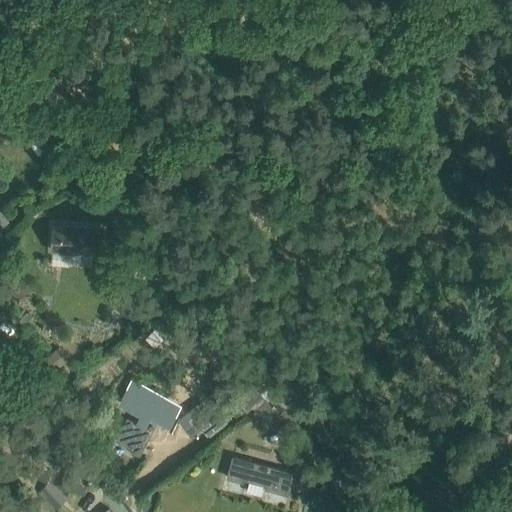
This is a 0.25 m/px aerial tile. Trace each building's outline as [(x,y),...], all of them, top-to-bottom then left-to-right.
[(35,152),(43,147),(35,135),(27,141),(35,152)] [(54,224),(53,249),(101,252),(103,227),(54,224)] [(155,343),(163,336),(156,329),(148,336),(155,343)] [(70,361),(60,347),(41,360),(51,374),(70,361)] [(224,388),(234,378),(224,368),(214,377),(224,388)] [(247,403),(251,407),(264,396),(253,384),(236,399),(242,407),(247,403)] [(282,417),(264,396),(251,407),(269,429),(282,417)] [(180,416),(193,432),(217,413),(203,397),(180,416)] [(234,420),(225,409),(203,427),(211,438),(234,420)] [(140,453),(156,422),(148,418),(144,426),(128,418),(117,439),(133,447),(132,449),(140,453)] [(294,472),(233,456),(228,476),(243,480),(244,477),(267,484),(266,487),(289,493),(294,472)] [(90,475),(65,470),(62,486),(67,487),(86,491),(90,475)] [(51,480),(39,493),(57,510),(69,497),(51,480)]
